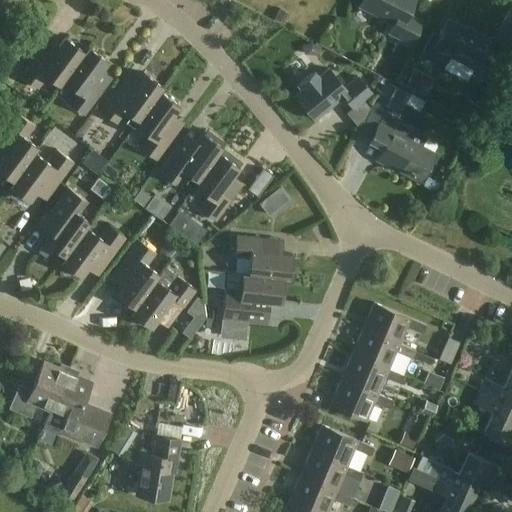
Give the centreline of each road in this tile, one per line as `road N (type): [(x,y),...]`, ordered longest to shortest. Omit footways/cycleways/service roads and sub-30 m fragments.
road 1 (residential): [(365,231),(219,58),(176,17),(141,0)]
road 2 (residential): [(219,381),(137,364),(0,307)]
road 3 (residential): [(290,363),(300,382),(246,511)]
road 4 (residential): [(511,297),(365,231)]
road 5 (residential): [(365,231),(325,328),(290,363)]
road 6 (residential): [(219,381),(207,511)]
